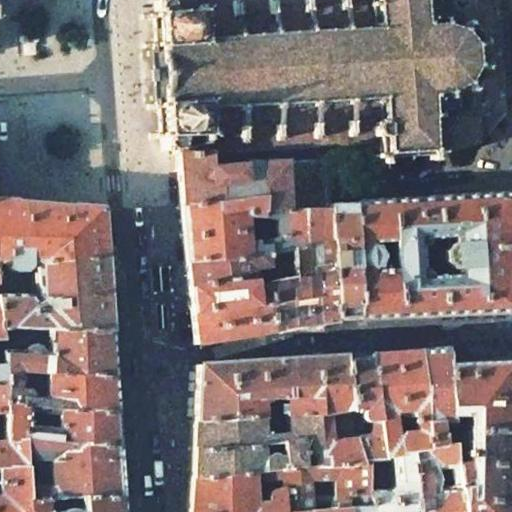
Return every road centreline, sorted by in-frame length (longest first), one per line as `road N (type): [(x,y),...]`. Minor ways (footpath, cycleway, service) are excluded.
road 1 (residential): [(129,357),(511,332)]
road 2 (residential): [(129,357),(141,511)]
road 3 (residential): [(116,207),(129,357)]
road 4 (residential): [(104,76),(116,207)]
